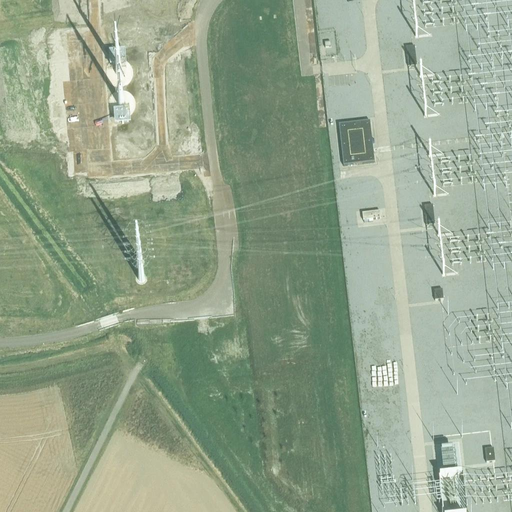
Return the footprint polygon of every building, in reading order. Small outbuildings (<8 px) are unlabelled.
[(417,53),(416,44),(407,44),(408,54),(417,53)] [(417,53),(408,54),(409,64),(418,63),(417,53)] [(339,121),(344,162),(375,159),(372,133),(370,133),(369,128),(372,128),(371,117),(339,121)] [(425,203),(426,213),(434,212),(433,202),(425,203)] [(427,223),(435,222),(434,212),(426,213),(427,223)] [(443,295),(442,285),(434,286),(435,296),(443,295)] [(482,416),(475,416),(476,430),(484,429),(482,416)] [(489,483),(482,484),(484,497),(491,496),(489,483)]
